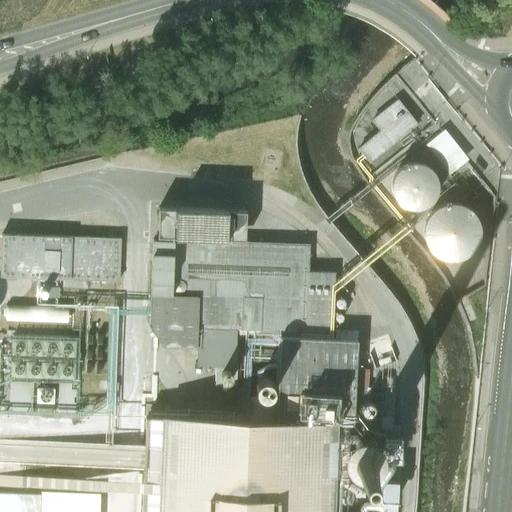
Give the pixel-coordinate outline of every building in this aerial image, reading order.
[(417,64),(347,116),(353,144),(356,148),(378,132),(374,115),(400,96),(420,123),(413,129),(426,126),(436,118),(432,98),(433,99),(430,81),(421,83),(417,64)] [(402,98),(373,115),(383,132),(360,146),(368,158),(420,127),(402,98)] [(447,125),(427,140),(449,172),(470,157),(447,125)] [(197,160),(225,160),(225,137),(197,137),(197,160)] [(407,155),(392,192),(430,206),(445,170),(407,155)] [(480,253),(479,201),(431,202),(433,255),(480,253)] [(2,231),(1,274),(32,275),(32,299),(60,299),(60,276),(118,277),(118,233),(2,231)] [(0,336),(0,409),(78,411),(80,332),(61,332),(62,321),(70,321),(70,306),(7,304),(7,320),(50,321),(50,331),(33,331),(33,337),(0,336)] [(345,511),(350,434),(156,431),(154,511),(345,511)] [(115,487),(115,476),(30,475),(30,486),(115,487)] [(101,511),(102,490),(41,488),(41,495),(17,495),(16,511),(101,511)]
